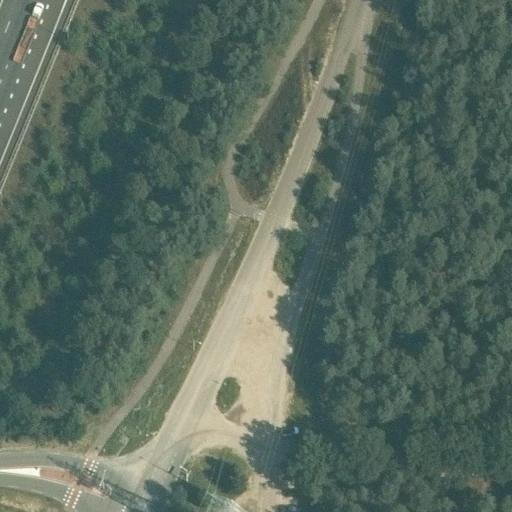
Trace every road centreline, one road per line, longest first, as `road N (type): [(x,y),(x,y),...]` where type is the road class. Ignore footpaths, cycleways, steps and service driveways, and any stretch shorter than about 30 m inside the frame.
road 1 (unclassified): [(218,349),(360,0)]
road 2 (track): [(270,452),(511,445)]
road 3 (unclassified): [(148,496),(218,349)]
road 4 (primary): [(148,496),(65,464),(0,464)]
